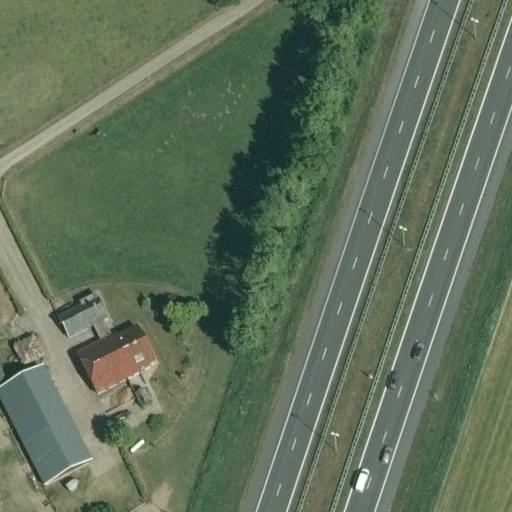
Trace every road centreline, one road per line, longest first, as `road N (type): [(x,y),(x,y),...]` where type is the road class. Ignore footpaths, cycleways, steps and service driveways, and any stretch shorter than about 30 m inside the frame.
road 1 (motorway): [(443,0),(271,511)]
road 2 (motorway): [(361,511),(511,72)]
road 3 (unclassified): [(0,165),(255,0)]
